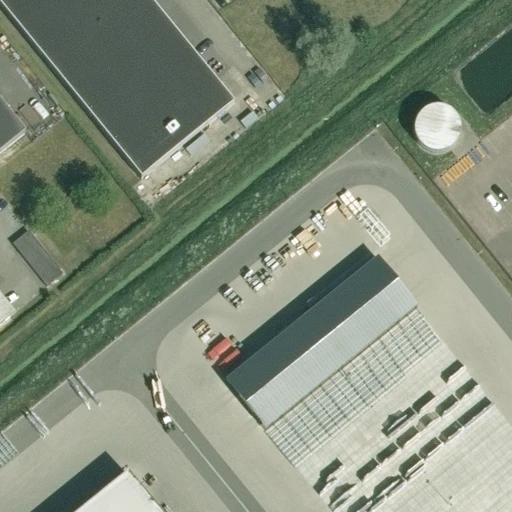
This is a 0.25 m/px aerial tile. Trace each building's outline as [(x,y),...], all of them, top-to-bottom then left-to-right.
[(0,0),(0,9),(140,181),(233,105),(147,0),(0,0)] [(461,139),(455,124),(463,121),(454,97),(417,111),(432,150),(461,139)] [(0,154),(25,134),(0,102),(0,154)] [(37,244),(21,257),(46,288),(62,275),(37,244)] [(377,260),(225,383),(264,432),(416,308),(377,260)] [(0,326),(9,319),(0,307),(0,326)] [(156,511),(127,476),(82,511),(156,511)]
